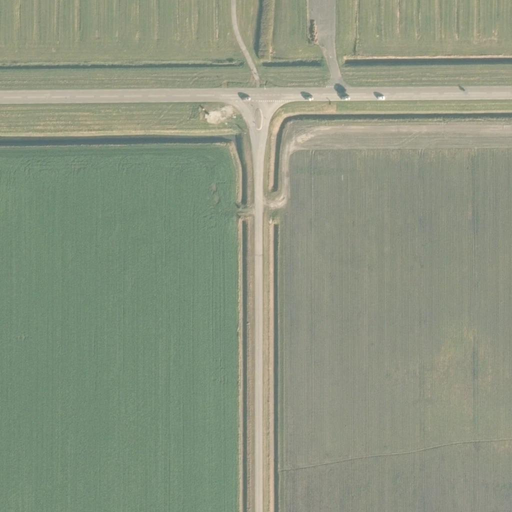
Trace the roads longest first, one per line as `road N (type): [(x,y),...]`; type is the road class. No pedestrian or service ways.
road 1 (unclassified): [(258,511),(258,94)]
road 2 (secondary): [(0,97),(258,94)]
road 3 (secondary): [(258,94),(511,92)]
